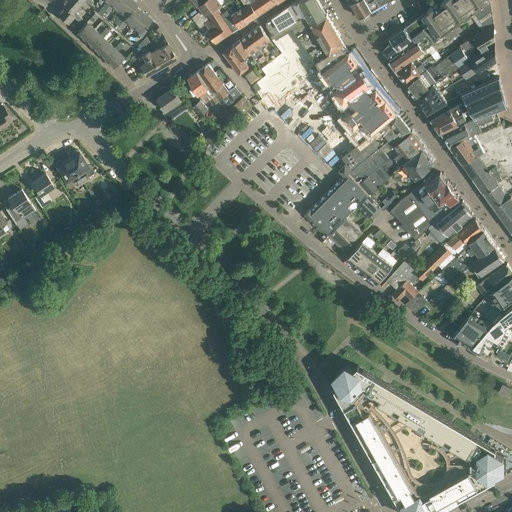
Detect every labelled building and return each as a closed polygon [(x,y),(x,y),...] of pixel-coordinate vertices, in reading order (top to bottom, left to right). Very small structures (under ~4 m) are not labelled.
[(73,16),(76,19),(79,15),(74,10),(79,5),(73,0),(64,0),(62,3),(64,5),(75,14),(73,16)] [(106,0),(107,0),(98,12),(102,15),(105,10),(112,0),(106,0)] [(124,0),(112,0),(105,10),(108,12),(114,5),(118,9),(124,0)] [(124,0),(118,9),(126,15),(137,1),(135,0),(124,0)] [(205,0),(199,5),(202,9),(207,15),(209,14),(220,7),(224,5),(220,0),(205,0)] [(227,0),(226,1),(227,2),(241,25),(249,20),(242,7),(242,8),(236,0),(227,0)] [(250,0),(243,0),(246,5),(242,7),(249,20),(259,13),(250,0)] [(250,0),(259,13),(275,3),(272,0),(250,0)] [(275,36),(290,25),(317,61),(324,70),(350,50),(349,48),(346,43),(342,37),(340,34),(341,34),(334,23),(327,12),(327,13),(325,9),(319,0),(295,0),(282,10),(281,10),(267,20),(267,24),(275,36)] [(356,0),(352,3),(360,17),(373,9),(373,8),(377,6),(378,5),(382,2),(382,3),(383,2),(386,0),(356,0)] [(428,20),(432,27),(437,33),(443,29),(448,25),(454,21),(459,17),(465,14),(470,10),(476,6),(481,2),(483,0),(442,0),(440,2),(434,6),(429,10),(423,14),(428,20)] [(126,15),(124,19),(119,26),(122,28),(128,21),(133,25),(143,11),(135,4),(137,1),(126,15)] [(227,2),(224,5),(220,7),(234,30),(241,25),(227,2)] [(492,10),(491,2),(476,13),(480,20),(481,19),(480,19),(492,10)] [(68,22),(73,16),(75,14),(64,5),(57,13),(68,22)] [(209,14),(225,36),(230,32),(234,30),(220,7),(209,14)] [(217,42),(225,36),(209,14),(207,15),(202,9),(192,17),(201,27),(205,23),(210,29),(208,31),(217,42)] [(151,17),(143,11),(133,25),(141,31),(138,34),(142,36),(147,30),(143,27),(151,17)] [(419,23),(427,34),(434,43),(436,41),(439,39),(440,38),(430,24),(422,15),(406,26),(409,30),(419,23)] [(488,27),(492,24),(494,23),(494,22),(493,15),(482,22),(486,28),(488,27)] [(115,23),(119,26),(124,19),(120,16),(115,23)] [(77,31),(85,38),(94,28),(87,21),(77,31)] [(409,30),(383,49),(382,50),(386,56),(388,54),(388,55),(412,38),(411,37),(412,37),(415,42),(417,40),(427,34),(419,23),(409,30)] [(486,28),(475,34),(483,49),(495,42),(495,39),(496,39),(494,25),(494,23),(492,24),(488,27),(486,28)] [(258,49),(259,48),(271,40),(266,33),(261,25),(248,34),(258,49)] [(448,37),(462,30),(459,25),(446,31),(448,37)] [(105,28),(103,30),(106,34),(109,31),(112,28),(110,26),(107,29),(106,27),(105,28)] [(383,49),(409,30),(406,26),(391,37),(390,37),(379,44),(383,49)] [(85,38),(92,45),(102,35),(104,37),(106,34),(103,30),(100,33),(94,28),(85,38)] [(248,34),(241,39),(252,53),(255,59),(259,56),(263,62),(267,59),(259,48),(258,49),(248,34)] [(447,71),(449,74),(460,67),(459,66),(470,58),(476,55),(475,54),(483,49),(475,34),(460,44),(461,46),(439,63),(437,61),(437,60),(408,85),(415,94),(416,96),(434,83),(443,75),(442,75),(447,71)] [(92,45),(99,52),(109,42),(104,37),(102,35),(92,45)] [(159,47),(163,54),(172,49),(166,38),(157,43),(159,47)] [(255,59),(252,53),(241,39),(232,44),(224,51),(234,63),(233,63),(234,64),(241,72),(249,66),(244,57),(250,53),(255,59)] [(397,71),(412,60),(425,50),(417,40),(415,42),(390,60),(391,62),(393,61),(397,70),(397,71)] [(99,52),(107,59),(116,49),(118,50),(121,48),(117,44),(114,47),(109,42),(99,52)] [(407,83),(408,85),(437,60),(437,61),(442,57),(432,44),(425,50),(412,60),(397,71),(398,71),(400,74),(402,73),(405,77),(404,78),(407,83)] [(159,67),(168,62),(163,54),(159,47),(150,52),(159,67)] [(276,47),(271,51),(275,56),(280,53),(276,47)] [(116,49),(107,59),(114,66),(124,56),(118,50),(116,49)] [(159,67),(150,52),(149,49),(138,56),(140,59),(144,57),(146,61),(140,65),(146,75),(159,67)] [(177,57),(172,49),(163,54),(168,62),(177,57)] [(495,56),(489,49),(485,52),(483,50),(476,55),(470,58),(472,61),(480,71),(496,59),(494,57),(495,56)] [(350,50),(324,70),(332,81),(339,91),(347,103),(352,109),(361,119),(351,128),(362,141),(376,129),(375,129),(397,110),(390,102),(386,97),(377,87),(372,81),(365,71),(357,60),(350,50)] [(416,96),(422,104),(428,113),(445,103),(448,101),(440,92),(440,91),(449,86),(455,81),(461,78),(465,75),(467,78),(478,70),(472,61),(470,58),(459,66),(460,67),(449,74),(447,71),(442,75),(443,75),(434,83),(416,96)] [(208,63),(198,70),(219,100),(226,108),(242,93),(236,85),(230,90),(224,82),(208,63)] [(262,76),(254,66),(245,73),(252,83),(262,76)] [(189,76),(188,77),(195,86),(190,90),(194,96),(200,93),(201,92),(208,100),(209,99),(213,104),(219,100),(198,70),(189,76)] [(501,82),(500,75),(477,85),(464,92),(469,105),(504,91),(501,82)] [(253,84),(258,90),(262,87),(258,81),(253,84)] [(183,99),(174,86),(157,98),(166,110),(167,110),(183,99)] [(469,105),(475,117),(489,113),(498,110),(508,107),(504,91),(469,105)] [(467,120),(475,117),(469,105),(464,92),(455,97),(448,101),(445,103),(428,113),(441,131),(442,130),(443,132),(451,128),(458,124),(460,123),(460,122),(466,119),(467,120)] [(236,113),(249,100),(244,95),(232,109),(236,113)] [(207,109),(200,100),(193,107),(201,115),(207,109)] [(249,100),(236,113),(241,117),(246,112),(247,111),(254,104),(249,100)] [(0,127),(9,121),(8,119),(12,117),(4,105),(0,107),(0,127)] [(362,141),(352,148),(343,156),(347,161),(352,168),(395,135),(398,139),(403,134),(408,130),(411,128),(405,121),(403,118),(398,111),(397,111),(397,110),(375,129),(376,129),(362,141)] [(489,113),(493,125),(502,122),(498,110),(489,113)] [(443,132),(450,144),(467,136),(474,133),(493,125),(489,113),(475,117),(467,120),(466,119),(460,122),(460,123),(458,124),(451,128),(443,132)] [(471,172),(474,175),(473,176),(474,177),(490,167),(497,163),(503,178),(511,173),(511,123),(508,125),(507,120),(502,122),(493,125),(474,133),(467,136),(450,144),(450,145),(454,151),(455,151),(470,172),(471,172)] [(350,170),(360,182),(371,193),(379,185),(392,173),(392,172),(395,170),(394,169),(402,163),(400,161),(395,155),(402,150),(408,158),(423,146),(425,145),(412,129),(405,136),(399,140),(398,139),(395,135),(352,168),(350,170)] [(221,137),(215,130),(206,139),(213,145),(219,139),(220,139),(220,138),(221,137)] [(399,165),(394,169),(395,170),(392,172),(392,173),(397,179),(401,176),(400,178),(404,183),(407,183),(409,181),(410,182),(432,165),(430,162),(433,159),(429,153),(424,146),(424,147),(423,146),(408,158),(402,163),(399,165)] [(73,154),(68,157),(83,181),(87,179),(84,175),(86,173),(87,174),(93,170),(89,165),(79,150),(78,149),(77,149),(75,149),(74,149),(73,151),(73,152),(73,153),(73,154)] [(402,163),(408,158),(402,150),(395,155),(400,161),(402,163)] [(83,181),(68,157),(63,161),(62,160),(61,159),(59,159),(58,160),(57,161),(57,162),(57,164),(64,175),(67,179),(66,180),(70,185),(75,182),(75,180),(77,179),(79,184),(83,181)] [(350,170),(352,168),(347,161),(339,169),(344,174),(338,181),(338,180),(337,181),(337,182),(331,188),(330,188),(330,189),(324,195),(323,195),(323,196),(316,202),(315,203),(316,203),(312,206),(305,213),(309,216),(328,235),(348,216),(359,204),(369,195),(370,194),(371,193),(360,182),(350,170)] [(490,167),(474,177),(475,178),(484,191),(484,192),(485,191),(500,182),(499,180),(503,178),(497,163),(490,167)] [(448,180),(447,180),(441,171),(436,175),(434,172),(425,179),(426,181),(425,182),(423,180),(418,184),(419,185),(400,199),(400,200),(396,204),(390,209),(403,222),(401,224),(417,238),(428,227),(429,227),(438,216),(441,219),(443,216),(437,208),(435,209),(430,202),(429,202),(423,193),(440,181),(446,190),(452,185),(448,180)] [(54,185),(46,172),(32,181),(40,192),(35,196),(41,206),(52,199),(46,190),(54,185)] [(511,173),(503,178),(499,180),(500,182),(485,191),(495,205),(494,205),(495,207),(496,206),(511,194),(511,173)] [(423,193),(429,202),(446,190),(440,181),(423,193)] [(452,185),(446,190),(429,202),(430,202),(435,209),(437,208),(443,216),(462,201),(459,197),(460,197),(455,190),(456,189),(454,186),(453,187),(452,185)] [(6,207),(6,208),(20,228),(28,223),(24,217),(36,209),(22,188),(8,197),(13,205),(7,209),(6,207)] [(398,195),(393,190),(386,196),(392,201),(398,195)] [(511,206),(511,194),(496,206),(499,210),(498,211),(499,211),(502,215),(501,215),(502,216),(503,216),(503,217),(510,211),(509,209),(511,206)] [(369,195),(359,204),(369,215),(379,205),(377,204),(378,203),(374,199),(374,200),(369,195)] [(438,216),(429,227),(431,230),(429,233),(439,242),(441,240),(449,233),(449,234),(466,219),(473,213),(472,212),(472,213),(464,201),(464,200),(462,201),(443,216),(441,219),(438,216)] [(511,206),(509,209),(510,211),(503,217),(507,222),(506,222),(507,223),(508,223),(511,228),(511,229),(511,230),(511,206)] [(363,231),(348,216),(328,235),(323,240),(340,254),(363,231)] [(429,257),(415,270),(423,278),(439,264),(443,269),(444,269),(468,247),(473,245),(469,240),(485,229),(476,217),(450,240),(445,244),(444,243),(430,258),(429,257)] [(374,234),(378,238),(384,232),(380,228),(374,234)] [(460,269),(461,271),(470,263),(474,260),(480,256),(488,250),(496,245),(485,229),(469,240),(473,245),(468,247),(444,269),(443,269),(436,276),(444,285),(460,269)] [(392,249),(397,244),(392,239),(387,244),(392,249)] [(354,263),(370,246),(362,240),(346,257),(354,263)] [(398,250),(402,254),(410,247),(406,243),(398,250)] [(474,260),(470,263),(479,276),(489,269),(505,258),(496,245),(488,250),(480,256),(474,260)] [(370,246),(354,263),(362,270),(378,252),(370,246)] [(378,252),(362,270),(370,276),(386,258),(378,252)] [(12,266),(11,265),(7,258),(0,262),(0,270),(1,272),(12,266)] [(386,258),(370,276),(377,281),(394,264),(386,258)] [(397,288),(408,277),(415,270),(405,260),(395,271),(387,279),(397,288)] [(486,295),(511,276),(511,268),(508,262),(487,277),(477,284),(486,295)] [(511,276),(495,289),(486,295),(500,314),(501,314),(501,315),(507,310),(506,310),(511,305),(511,276)] [(418,289),(408,277),(397,288),(392,293),(399,299),(406,292),(411,297),(418,289)] [(428,301),(419,291),(411,299),(406,304),(416,312),(428,301)] [(491,324),(484,332),(472,346),(472,347),(490,357),(492,353),(502,334),(507,323),(511,320),(511,305),(506,310),(507,310),(501,315),(501,314),(500,314),(496,318),(491,324)] [(463,341),(472,346),(484,332),(491,324),(471,313),(453,335),(454,336),(453,336),(462,342),(463,341)] [(502,334),(511,339),(511,320),(507,323),(502,334)] [(510,362),(511,358),(511,339),(502,334),(492,353),(510,362)] [(433,511),(496,477),(496,472),(503,468),(503,456),(497,452),(497,447),(358,365),(354,369),(347,364),(335,376),(339,383),(335,387),(404,511),(408,511),(409,511),(433,511)] [(503,383),(499,391),(508,395),(511,388),(510,387),(504,384),(503,383)]
